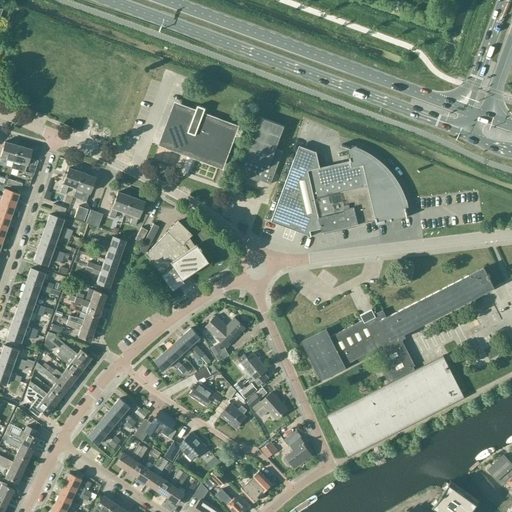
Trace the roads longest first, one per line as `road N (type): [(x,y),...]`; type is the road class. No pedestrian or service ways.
road 1 (primary): [(105,0),(468,134)]
road 2 (primary): [(468,111),(164,0)]
road 3 (residential): [(292,492),(331,466),(248,270)]
road 4 (unclassified): [(259,264),(511,234)]
road 5 (unclassified): [(259,264),(237,235),(200,209),(55,136)]
road 6 (residential): [(292,492),(260,453),(229,445),(118,363)]
road 7 (residential): [(0,294),(55,136)]
road 8 (residential): [(118,363),(248,270)]
road 9 (residential): [(159,511),(58,441)]
